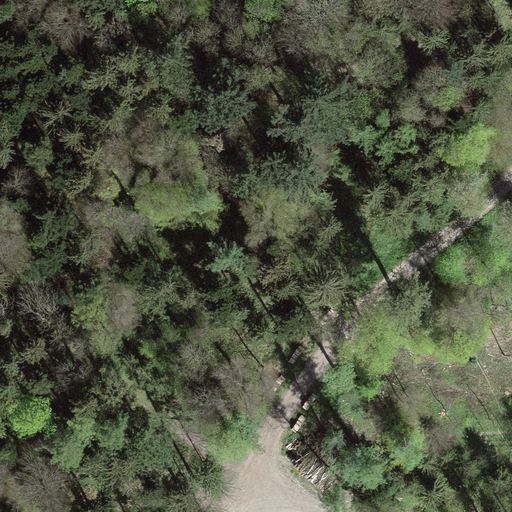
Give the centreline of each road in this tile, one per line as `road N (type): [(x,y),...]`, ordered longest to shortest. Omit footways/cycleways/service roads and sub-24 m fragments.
road 1 (track): [(511,177),(343,326),(226,511)]
road 2 (track): [(0,273),(66,354),(250,469)]
